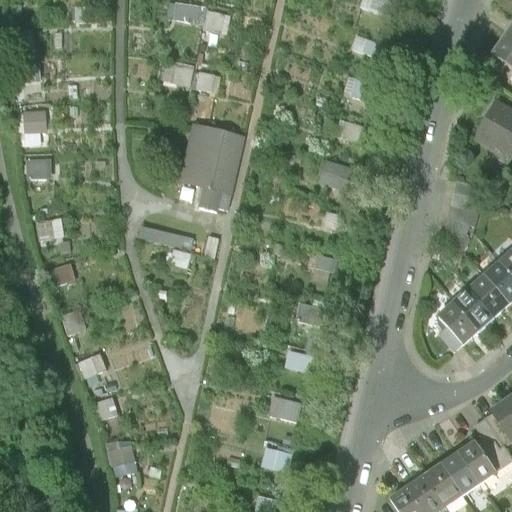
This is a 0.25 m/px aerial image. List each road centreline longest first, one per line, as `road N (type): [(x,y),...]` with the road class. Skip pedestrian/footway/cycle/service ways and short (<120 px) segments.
road 1 (residential): [(469,0),(448,62),(380,396)]
road 2 (residential): [(511,357),(486,379),(433,397),(380,396)]
